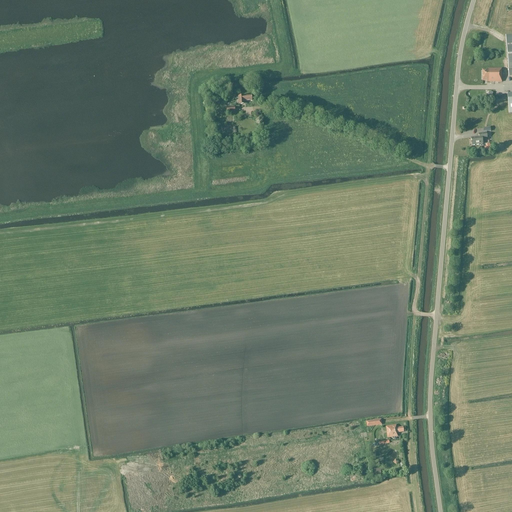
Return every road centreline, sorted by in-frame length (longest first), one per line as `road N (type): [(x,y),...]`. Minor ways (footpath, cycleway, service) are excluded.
road 1 (unclassified): [(440,511),(430,404),(459,56),(473,0)]
road 2 (track): [(450,0),(414,313),(409,418),(418,511)]
